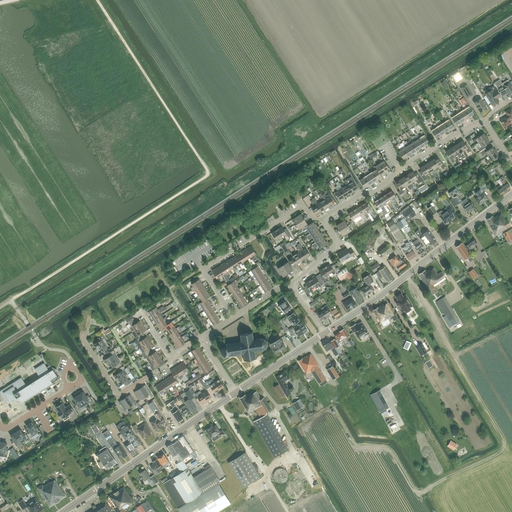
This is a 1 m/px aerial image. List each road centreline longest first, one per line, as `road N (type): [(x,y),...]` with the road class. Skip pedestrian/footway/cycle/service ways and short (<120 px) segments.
road 1 (tertiary): [(322,334),(511,194)]
road 2 (tertiary): [(64,511),(234,393)]
road 3 (unknown): [(220,403),(269,468),(292,449),(255,379)]
road 4 (residential): [(232,318),(202,268),(300,206)]
road 5 (residential): [(171,362),(117,393),(79,333)]
